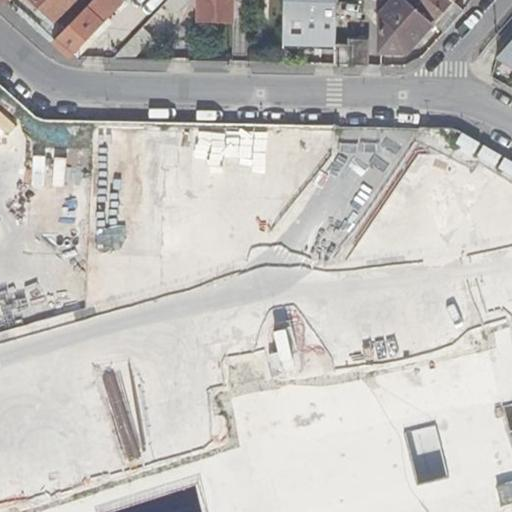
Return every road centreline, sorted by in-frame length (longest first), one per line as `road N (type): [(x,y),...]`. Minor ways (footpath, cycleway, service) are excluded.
road 1 (unknown): [(0,360),(221,295),(280,267),(423,94)]
road 2 (residential): [(423,94),(52,84),(0,37)]
road 3 (residential): [(423,94),(433,71),(498,0)]
